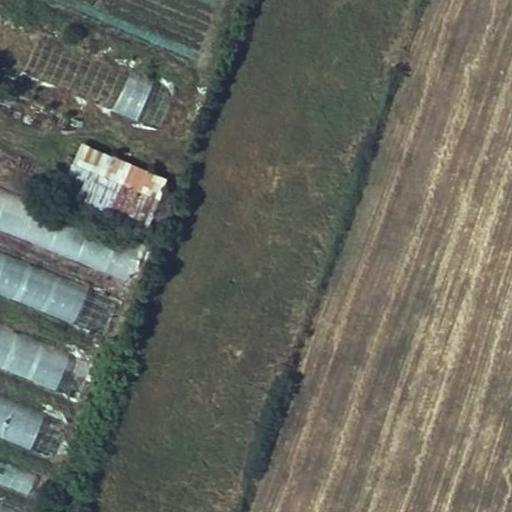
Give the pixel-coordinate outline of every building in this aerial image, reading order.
[(90,94),(88,100),(159,125),(173,85),(37,39),(25,72),(90,94)] [(79,139),(62,189),(150,218),(166,168),(79,139)] [(0,228),(129,273),(141,238),(0,189),(0,228)] [(117,297),(0,252),(0,291),(104,331),(117,297)] [(0,366),(83,395),(96,357),(0,323),(0,366)] [(0,434),(55,455),(69,418),(0,392),(0,434)] [(0,479),(29,491),(35,477),(0,462),(0,479)] [(22,511),(23,511),(0,502),(0,511),(22,511)]
